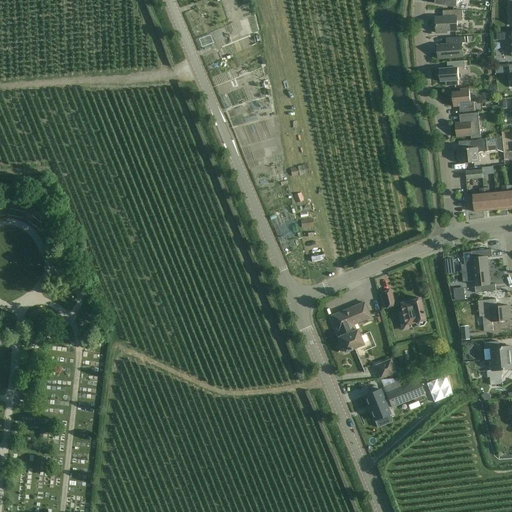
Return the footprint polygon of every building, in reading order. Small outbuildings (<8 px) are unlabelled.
[(436,27),(437,33),(447,33),(447,31),(458,31),(457,21),(463,21),(462,10),(460,10),(448,10),(448,17),(435,17),(436,27)] [(511,31),(496,33),(496,36),(497,40),(511,39),(511,41),(511,46),(511,31),(511,32),(511,31)] [(446,38),(446,44),(437,45),(438,59),(463,57),(462,43),(465,43),(465,37),(446,38)] [(458,85),(458,80),(459,80),(458,68),(465,67),(465,61),(451,62),(451,68),(439,69),(440,82),(445,81),(446,85),(447,86),(458,85)] [(470,102),(469,88),(461,89),(461,92),(453,93),(453,95),(452,96),(452,101),(454,101),(454,107),(459,106),(460,112),(475,111),(474,102),(470,102)] [(481,138),(478,113),(464,114),(465,122),(456,123),(457,137),(471,136),(471,139),(481,138)] [(480,152),(487,151),(497,150),(497,148),(503,148),(502,138),(470,141),(471,148),(459,149),(460,164),(479,162),(478,154),(480,152)] [(466,171),(467,179),(483,178),(482,170),(466,171)] [(505,207),(509,206),(507,186),(502,186),(503,192),(496,193),(497,210),(505,209),(505,207)] [(482,209),(486,209),(484,188),(479,189),(480,194),(473,195),(474,212),(483,211),(482,209)] [(497,210),(496,193),(489,193),(489,188),(484,188),(486,209),(490,208),(490,210),(497,210)] [(462,273),(488,270),(487,257),(492,256),(492,249),(471,251),(473,263),(461,264),(462,273)] [(453,258),(444,259),(445,267),(454,266),(453,258)] [(488,270),(462,273),(463,282),(474,281),(476,293),(496,291),(495,284),(490,284),(488,270)] [(465,288),(455,289),(455,293),(455,300),(466,299),(465,292),(465,288)] [(391,290),(381,292),(385,308),(394,305),(391,290)] [(410,301),(400,303),(405,325),(415,323),(416,324),(419,326),(423,325),(425,322),(420,298),(410,301)] [(483,317),(484,332),(493,331),(493,322),(509,320),(508,305),(497,306),(496,299),(478,301),(480,317),(483,317)] [(344,350),(345,352),(363,345),(357,330),(355,330),(353,325),(370,318),(364,302),(347,309),(348,311),(344,313),(343,311),(332,316),(338,331),(339,330),(342,336),(338,337),(341,343),(340,345),(341,349),(344,350)] [(469,326),(461,327),(462,340),(470,339),(469,326)] [(491,359),(511,357),(511,350),(511,346),(499,347),(498,341),(484,343),(485,349),(490,349),(491,359)] [(477,366),(485,365),(483,357),(475,359),(477,366)] [(503,384),(502,376),(501,370),(511,368),(511,357),(491,359),(492,367),(490,367),(489,368),(489,370),(487,371),(487,377),(490,377),(491,385),(503,384)] [(395,372),(390,360),(375,366),(380,378),(395,372)] [(418,379),(400,386),(398,380),(383,386),(392,408),(424,394),(418,379)] [(380,390),(363,396),(373,421),(374,420),(383,417),(389,414),(390,414),(380,390)]
